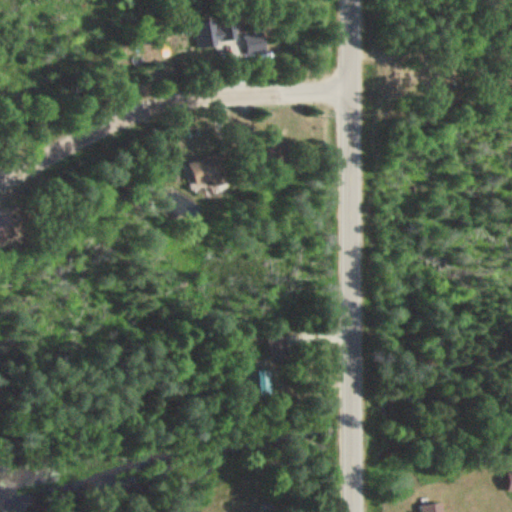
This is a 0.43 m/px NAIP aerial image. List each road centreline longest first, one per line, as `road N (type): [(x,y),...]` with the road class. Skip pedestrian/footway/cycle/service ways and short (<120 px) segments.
road 1 (residential): [(346,511),(346,0)]
road 2 (residential): [(345,94),(130,116),(32,172),(0,181)]
